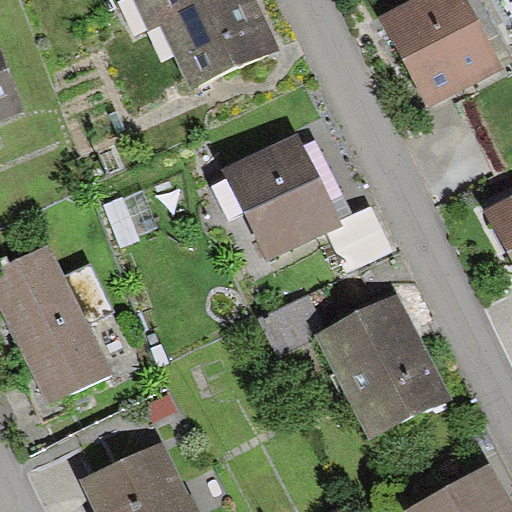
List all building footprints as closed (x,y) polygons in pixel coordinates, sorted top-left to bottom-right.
[(139,0),(182,89),(267,49),(243,0),(139,0)] [(450,0),(412,0),(356,27),(408,134),(495,92),(450,0)] [(8,51),(0,53),(0,150),(36,138),(8,51)] [(297,157),(234,189),(271,260),(334,227),(297,157)] [(333,235),(352,276),(399,254),(380,213),(333,235)] [(46,260),(0,281),(0,298),(50,403),(102,379),(46,260)] [(99,326),(120,315),(98,268),(76,278),(99,326)] [(391,311),(329,341),(372,430),(435,400),(391,311)] [(186,511),(159,455),(90,487),(101,511),(186,511)] [(505,511),(487,480),(429,511),(505,511)]
